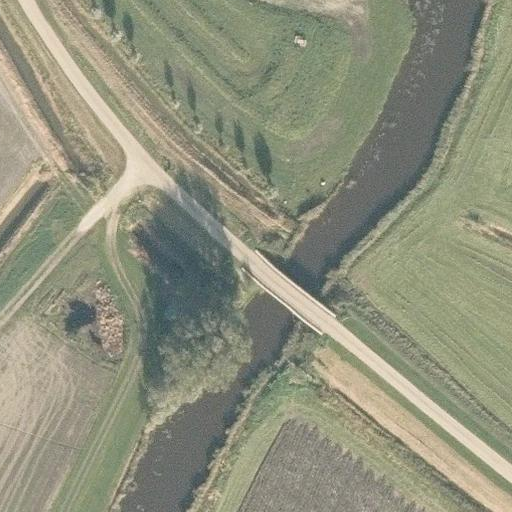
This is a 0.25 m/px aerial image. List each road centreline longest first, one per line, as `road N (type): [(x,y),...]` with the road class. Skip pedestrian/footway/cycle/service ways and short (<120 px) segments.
road 1 (unclassified): [(511,472),(194,209),(127,142),(26,0)]
road 2 (track): [(0,317),(92,215)]
